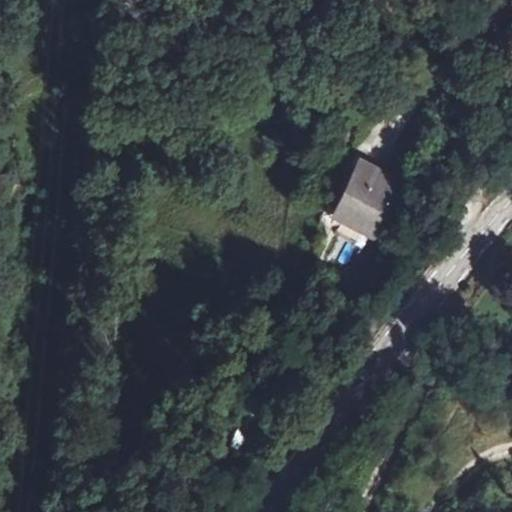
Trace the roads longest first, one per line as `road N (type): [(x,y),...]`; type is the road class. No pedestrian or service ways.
road 1 (tertiary): [(270,511),(481,233)]
road 2 (track): [(364,511),(415,394),(404,334)]
road 3 (residential): [(511,96),(478,174),(481,233)]
